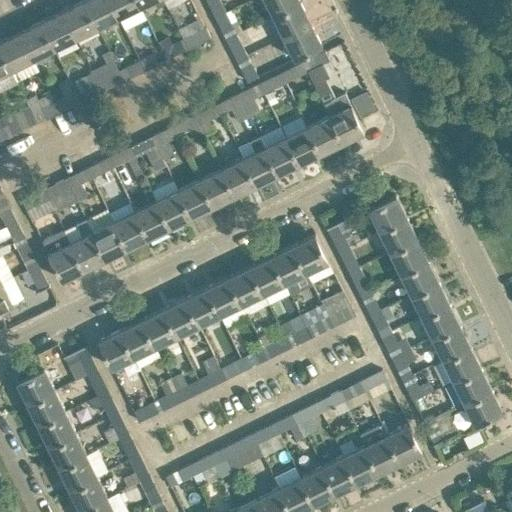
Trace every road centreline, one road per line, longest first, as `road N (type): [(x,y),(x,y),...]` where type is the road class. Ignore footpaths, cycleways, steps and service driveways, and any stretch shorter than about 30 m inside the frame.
road 1 (residential): [(0,344),(416,142)]
road 2 (residential): [(511,340),(416,142)]
road 3 (residential): [(416,142),(344,0)]
road 4 (residential): [(373,511),(511,444)]
